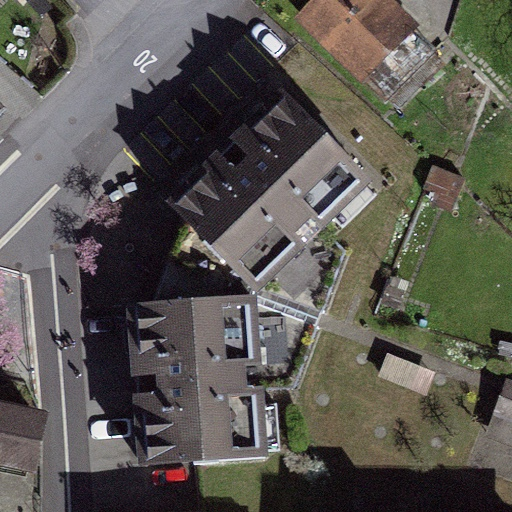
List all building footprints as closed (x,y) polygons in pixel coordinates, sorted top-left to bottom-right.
[(307,0),(299,9),(363,77),(416,27),(391,0),(307,0)] [(224,143),(168,199),(253,284),(367,170),(282,85),(224,143)] [(465,176),(433,165),(425,187),(444,193),(440,204),(454,208),(465,176)] [(255,294),(133,304),(145,456),(267,447),(255,294)] [(37,407),(0,401),(0,463),(26,468),(37,407)]
